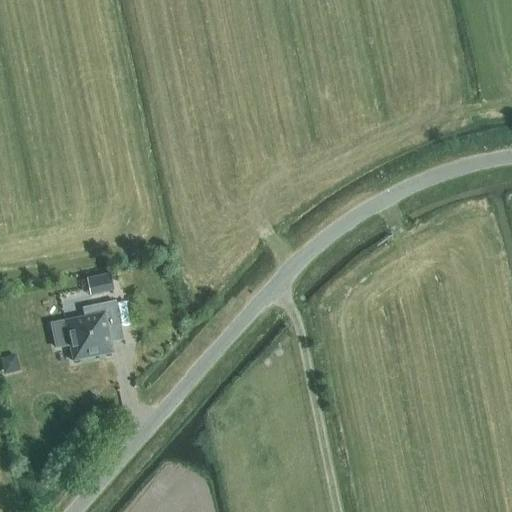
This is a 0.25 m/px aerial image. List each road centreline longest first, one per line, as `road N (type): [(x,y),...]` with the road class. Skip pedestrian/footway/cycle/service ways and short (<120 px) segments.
road 1 (unclassified): [(73,511),(273,286),(330,234),(418,182),(511,157)]
road 2 (track): [(273,286),(295,315),(337,511)]
